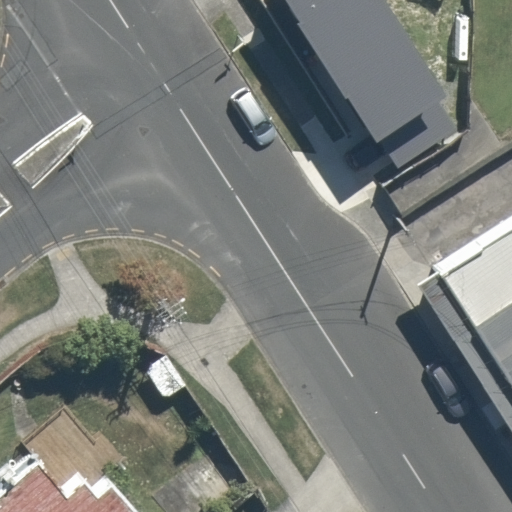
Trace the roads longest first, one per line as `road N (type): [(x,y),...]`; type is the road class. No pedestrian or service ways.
road 1 (residential): [(149,69),(435,511)]
road 2 (residential): [(149,69),(0,199)]
